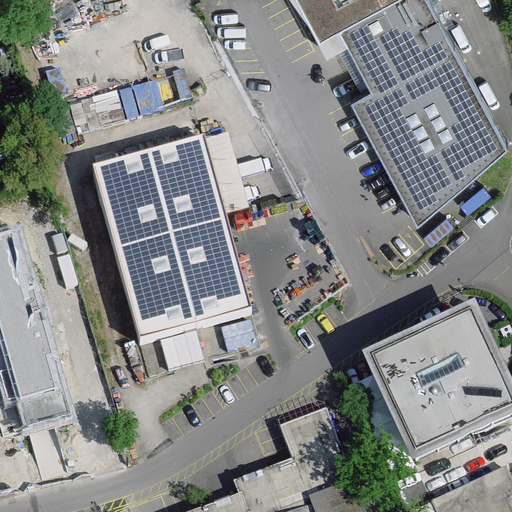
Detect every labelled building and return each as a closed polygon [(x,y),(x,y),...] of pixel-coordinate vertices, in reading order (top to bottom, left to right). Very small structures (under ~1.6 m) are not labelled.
[(431,0),(300,0),(327,53),(347,42),(372,87),(352,98),(419,222),(509,144),(431,0)] [(80,127),(182,105),(176,77),(74,98),(80,127)] [(232,138),(205,145),(227,222),(252,214),(232,138)] [(205,145),(95,176),(142,346),(253,316),(227,222),(205,145)] [(77,279),(53,196),(37,204),(45,219),(30,228),(48,288),(77,279)] [(37,326),(0,335),(0,435),(83,416),(59,321),(37,326)] [(445,371),(386,402),(424,474),(485,443),(445,371)] [(416,505),(418,511),(511,511),(511,477),(509,469),(416,505)] [(354,511),(345,487),(302,503),(304,511),(354,511)]
